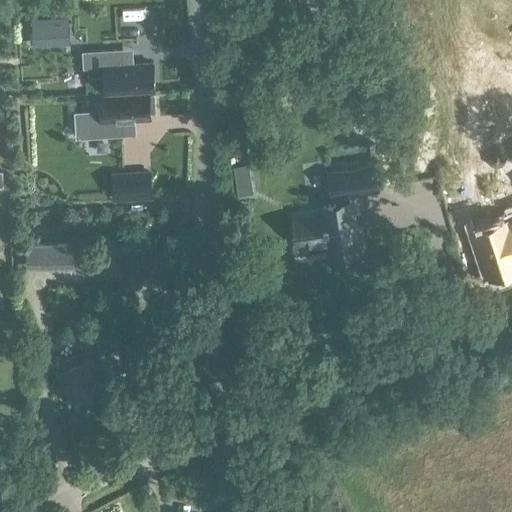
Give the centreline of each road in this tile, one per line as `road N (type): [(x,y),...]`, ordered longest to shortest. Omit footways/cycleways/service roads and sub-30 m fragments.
road 1 (unclassified): [(511,313),(265,403),(37,511)]
road 2 (unknown): [(219,424),(197,0)]
